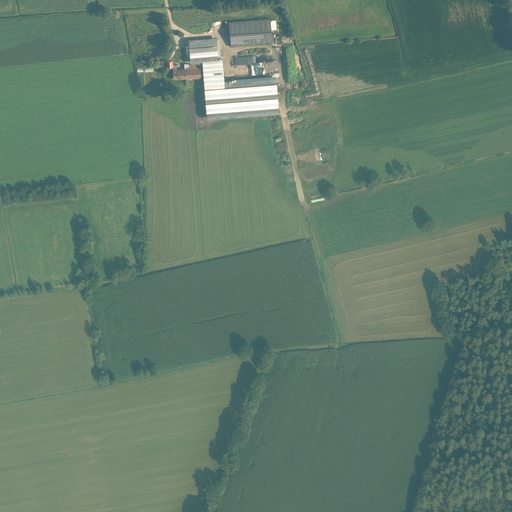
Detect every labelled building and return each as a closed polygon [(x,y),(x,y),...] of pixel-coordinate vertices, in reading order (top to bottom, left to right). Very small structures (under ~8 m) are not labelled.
[(230,23),(232,46),(274,44),(272,20),(230,23)] [(220,38),(188,40),(189,62),(204,61),(207,117),(278,112),(276,77),(225,80),(224,58),(221,58),(220,38)] [(289,66),(296,65),(294,47),(287,48),(289,66)] [(278,74),(277,62),(254,64),(253,57),(236,58),(236,66),(242,66),(242,76),(278,74)] [(173,80),(201,78),(200,64),(184,64),(184,69),(173,69),(173,80)]
